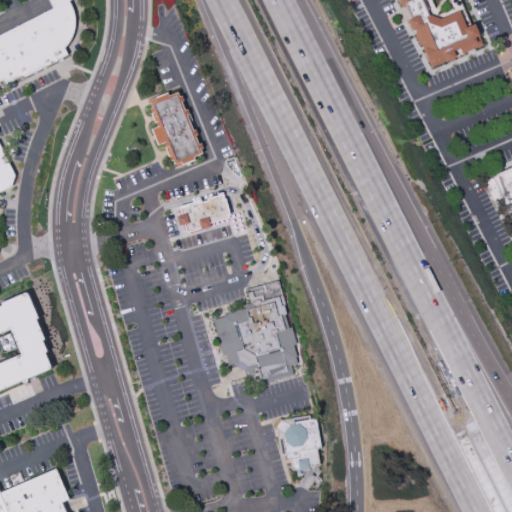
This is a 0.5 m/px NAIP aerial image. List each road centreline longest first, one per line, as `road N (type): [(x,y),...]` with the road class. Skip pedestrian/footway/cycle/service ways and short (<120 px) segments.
road 1 (motorway): [(241,36),(480,511)]
road 2 (tertiary): [(112,0),(114,35),(57,219),(67,289),(133,511)]
road 3 (motorway): [(511,459),(282,0)]
road 4 (tertiary): [(155,511),(79,246),(84,182),(112,111)]
road 5 (motorway): [(430,257),(290,0)]
road 6 (motorway): [(241,36),(314,284)]
road 7 (motorway): [(314,284),(340,362),(355,511)]
road 8 (motorway): [(511,402),(430,257)]
